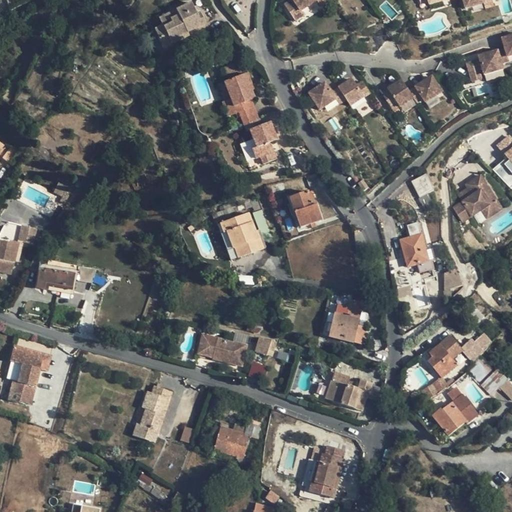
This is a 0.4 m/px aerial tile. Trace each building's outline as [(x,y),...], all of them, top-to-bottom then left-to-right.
[(293,0),(294,1),(285,6),(296,22),(305,16),(302,11),(318,1),(318,0),(293,0)] [(318,1),(302,11),(305,16),(321,5),(318,1)] [(181,37),(189,33),(207,22),(204,16),(200,18),(197,13),(192,2),(176,10),(179,16),(163,24),(164,26),(156,31),(166,49),(182,40),(181,37)] [(160,19),(163,24),(179,16),(176,10),(160,19)] [(506,46),(499,48),(503,61),(510,59),(509,55),(506,46)] [(499,48),(486,52),(487,55),(481,57),(484,67),(486,73),(505,67),(503,61),(499,48)] [(481,57),(468,61),(474,80),(483,77),(481,68),(484,67),(481,57)] [(225,66),(229,79),(244,74),(239,61),(225,66)] [(249,84),(253,82),(249,72),(244,74),(229,79),(224,81),(236,114),(240,112),(245,124),(258,119),(251,100),(254,98),(251,90),(249,84)] [(433,75),(422,83),(424,85),(419,89),(417,86),(411,90),(415,97),(418,102),(425,98),(428,102),(444,91),(433,75)] [(372,93),(364,81),(358,85),(354,79),(340,88),(348,100),(352,106),(372,93)] [(411,90),(403,79),(390,88),(388,85),(381,90),(389,102),(396,97),(402,106),(415,97),(411,90)] [(229,116),(236,114),(224,81),(221,82),(227,100),(224,101),(229,116)] [(348,100),(340,88),(333,93),(329,86),(324,90),(322,87),(311,94),(321,110),(338,99),(341,104),(348,100)] [(276,158),(274,152),(269,153),(266,143),(270,141),(277,139),(270,121),(262,124),(260,118),(258,119),(245,124),(246,129),(250,128),(256,146),(252,147),(256,158),(260,157),(262,163),(276,158)] [(511,140),(507,134),(495,144),(504,153),(511,145),(511,140)] [(511,145),(504,153),(509,158),(503,164),(511,172),(511,145)] [(17,150),(12,146),(3,158),(9,162),(17,150)] [(412,182),(421,199),(427,196),(435,192),(426,175),(412,182)] [(74,184),(61,178),(54,192),(62,196),(59,201),(64,203),(74,184)] [(480,178),(466,188),(469,192),(470,194),(460,201),(463,205),(454,211),(463,225),(483,212),(497,203),(480,178)] [(469,192),(459,198),(460,201),(470,194),(469,192)] [(310,225),(315,223),(322,221),(316,202),(313,203),(309,193),(290,199),(301,229),(310,225)] [(435,212),(427,196),(421,199),(428,215),(435,212)] [(497,203),(483,212),(488,221),(502,211),(497,203)] [(242,214),(212,227),(228,263),(260,249),(253,231),(250,231),(242,214)] [(37,229),(22,226),(18,241),(33,244),(37,229)] [(422,227),(408,231),(410,239),(401,242),(408,268),(417,265),(422,281),(435,277),(431,261),(434,261),(431,250),(428,250),(422,227)] [(0,272),(11,275),(18,244),(10,242),(9,244),(0,241),(0,272)] [(92,283),(97,269),(67,264),(48,260),(46,269),(39,268),(35,289),(44,290),(47,278),(63,281),(61,293),(72,295),(76,271),(80,271),(79,280),(92,283)] [(455,271),(443,274),(444,291),(463,287),(455,271)] [(263,272),(255,275),(259,283),(266,281),(263,272)] [(44,290),(61,293),(63,281),(47,278),(44,290)] [(475,326),(493,310),(486,301),(478,294),(471,303),(476,308),(467,317),(475,326)] [(351,302),(349,309),(361,311),(362,304),(351,302)] [(476,308),(471,303),(461,312),(467,317),(476,308)] [(67,314),(79,317),(83,307),(70,304),(67,314)] [(354,343),(357,327),(361,311),(349,309),(330,304),(323,336),(354,343)] [(366,329),(357,327),(354,343),(362,345),(366,329)] [(223,339),(203,334),(198,352),(209,354),(219,357),(218,359),(242,364),(246,346),(231,342),(231,343),(223,341),(223,339)] [(449,337),(429,353),(433,358),(428,362),(442,379),(466,358),(472,364),(492,344),(485,336),(475,344),(473,342),(461,352),(449,337)] [(271,341),(270,341),(259,338),(255,352),(268,355),(269,351),(271,343),(271,341)] [(38,353),(12,346),(8,362),(16,364),(9,391),(20,394),(18,401),(30,404),(39,370),(41,361),(36,359),(38,353)] [(50,356),(38,353),(36,359),(41,361),(39,370),(46,372),(50,356)] [(497,373),(482,358),(479,361),(494,376),(497,373)] [(494,376),(479,361),(469,373),(482,387),(494,376)] [(251,362),(249,375),(263,377),(264,364),(251,362)] [(335,371),(332,379),(358,388),(359,384),(349,381),(350,376),(335,371)] [(494,376),(482,387),(491,396),(500,387),(505,382),(497,373),(494,376)] [(440,378),(422,391),(428,399),(446,386),(440,378)] [(331,400),(355,409),(357,406),(364,408),(367,399),(369,399),(374,384),(361,380),(359,384),(358,388),(332,379),(327,396),(332,397),(331,400)] [(511,388),(505,382),(500,387),(511,399),(511,388)] [(140,425),(144,426),(158,431),(171,392),(154,386),(152,393),(147,392),(142,407),(146,408),(140,425)] [(447,395),(453,403),(462,395),(456,388),(447,395)] [(20,394),(9,391),(7,398),(18,401),(20,394)] [(462,395),(453,403),(442,411),(441,410),(432,416),(448,436),(465,422),(467,424),(478,416),(462,395)] [(254,414),(251,423),(261,427),(264,417),(254,414)] [(80,417),(73,416),(69,430),(77,432),(80,417)] [(261,427),(251,423),(249,423),(247,429),(245,434),(233,430),(227,429),(228,425),(222,423),(221,428),(218,438),(215,449),(243,457),(250,435),(258,438),(261,427)] [(234,425),(233,430),(245,434),(247,429),(234,425)] [(156,438),(158,431),(144,426),(142,433),(156,438)] [(310,491),(322,494),(334,498),(344,459),(342,458),(344,450),(328,446),(326,454),(323,453),(321,461),(319,461),(310,491)] [(135,482),(150,492),(153,487),(149,484),(151,479),(142,473),(135,482)] [(153,487),(150,492),(162,500),(165,494),(154,487),(153,487)] [(332,504),(334,498),(322,494),(320,501),(332,504)] [(184,498),(178,495),(174,501),(181,505),(184,498)] [(96,511),(98,505),(71,501),(69,511),(96,511)] [(271,511),(273,507),(257,503),(255,510),(251,509),(250,511),(271,511)]
